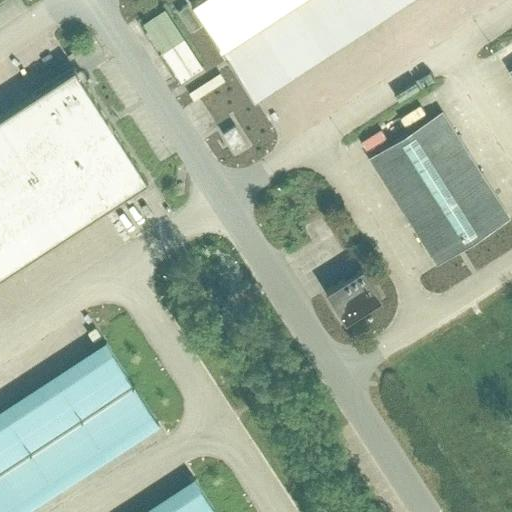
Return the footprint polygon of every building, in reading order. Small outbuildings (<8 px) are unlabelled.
[(253,97),(253,98),(255,97),(255,96),(370,19),(371,19),(372,20),(374,19),(373,18),(374,17),(400,0),(193,0),(192,0),(191,0),(191,1),(191,2),(190,2),(191,4),(192,3),(252,95),(251,96),(252,98),(253,97)] [(176,10),(190,30),(200,23),(186,3),(176,10)] [(0,273),(146,178),(73,66),(72,67),(0,113),(0,273)] [(507,215),(441,111),(369,156),(436,261),(507,215)] [(222,132),(233,149),(245,141),(234,124),(222,132)] [(357,269),(325,289),(344,319),(380,296),(361,266),(357,269)] [(0,395),(0,511),(4,511),(152,416),(97,332),(0,395)] [(125,511),(211,511),(186,473),(125,511)]
